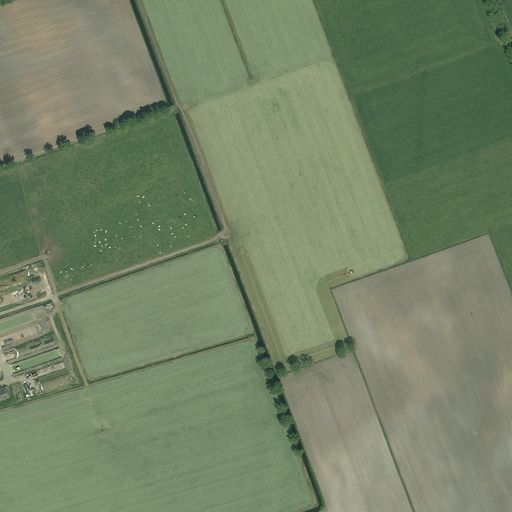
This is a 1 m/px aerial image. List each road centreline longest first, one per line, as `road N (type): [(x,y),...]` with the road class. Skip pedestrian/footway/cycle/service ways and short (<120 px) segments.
road 1 (track): [(0,168),(255,81)]
road 2 (track): [(17,162),(88,389)]
